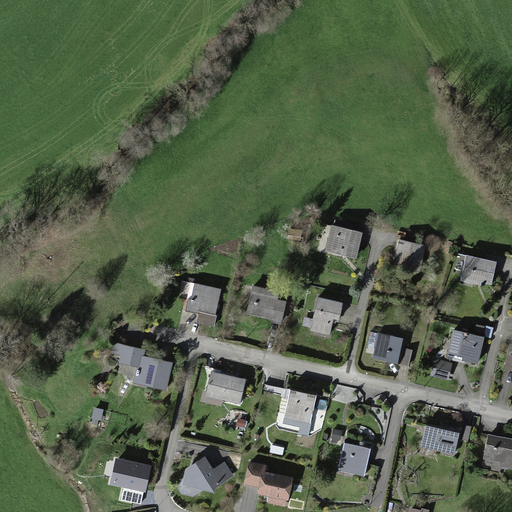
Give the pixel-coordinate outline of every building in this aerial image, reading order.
[(361,231),(333,224),(327,249),(355,256),(361,231)] [(425,245),(398,239),(393,262),(420,268),(425,245)] [(496,260),(468,254),(463,277),(491,283),(496,260)] [(198,322),(211,326),(221,287),(195,280),(188,308),(201,311),(198,322)] [(279,293),(251,286),(244,313),(280,322),(285,300),(277,298),(279,293)] [(341,303),(318,297),(310,330),(328,334),(333,316),(337,317),(341,303)] [(403,336),(379,331),(374,354),(398,359),(403,336)] [(485,337),(457,331),(452,353),(468,356),(467,360),(479,363),(485,337)] [(139,364),(135,379),(165,386),(171,361),(143,354),(145,347),(118,340),(116,349),(125,351),(123,360),(139,364)] [(411,349),(405,348),(401,362),(408,363),(411,349)] [(246,378),(212,370),(207,393),(241,401),(246,378)] [(314,393),(291,387),(285,414),(308,419),(314,393)] [(460,431),(428,424),(423,444),(455,451),(460,431)] [(511,436),(493,432),(487,456),(504,460),(503,464),(511,466),(511,436)] [(371,447),(346,442),(340,468),(365,474),(371,447)] [(238,480),(223,460),(210,469),(203,458),(184,469),(182,485),(212,494),(238,480)] [(150,466),(116,459),(111,483),(144,490),(150,466)] [(286,507),(292,478),(265,472),(266,466),(248,463),(244,484),(257,487),(255,493),(265,495),(264,502),(286,507)]
